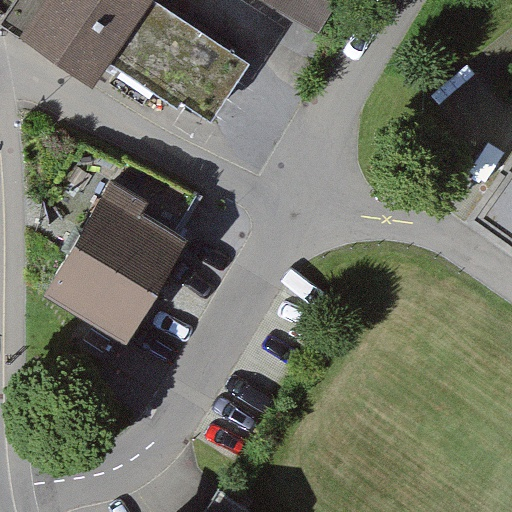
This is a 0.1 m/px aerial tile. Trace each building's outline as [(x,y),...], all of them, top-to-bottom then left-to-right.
[(153,0),(25,0),(1,37),(89,96),(109,68),(149,6),(153,0)] [(345,0),(269,0),(265,9),(321,42),(345,0)] [(208,133),(248,70),(149,6),(109,68),(208,133)] [(40,305),(125,350),(205,208),(118,162),(40,305)] [(277,511),(227,476),(200,511),(277,511)]
